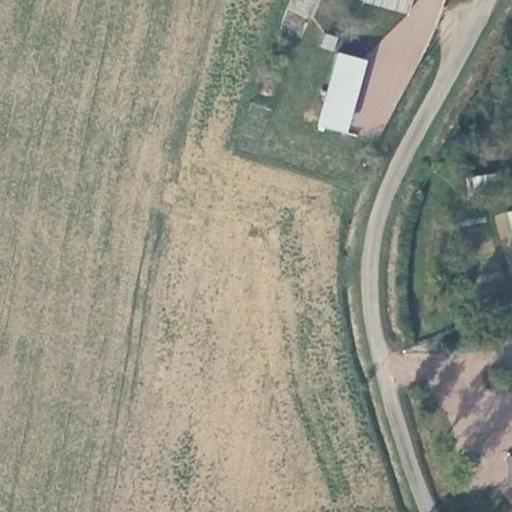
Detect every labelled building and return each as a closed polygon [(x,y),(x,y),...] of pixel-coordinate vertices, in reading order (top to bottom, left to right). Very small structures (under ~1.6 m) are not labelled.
[(291,0),(281,23),(297,32),(310,0),(291,0)] [(408,0),(363,0),(364,1),(405,12),(408,0)] [(338,38),(328,34),(322,41),(334,48),(338,38)] [(363,60),(339,53),(320,124),(344,130),(363,60)] [(511,288),(511,209),(494,214),(511,288)]
